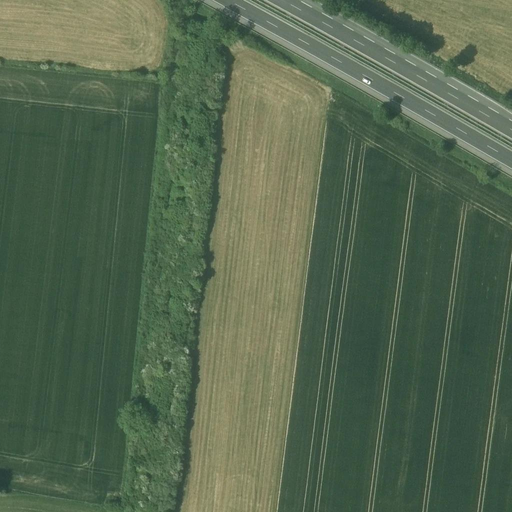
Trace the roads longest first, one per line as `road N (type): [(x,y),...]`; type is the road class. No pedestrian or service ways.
road 1 (motorway): [(232,0),(511,158)]
road 2 (motorway): [(511,129),(285,0)]
